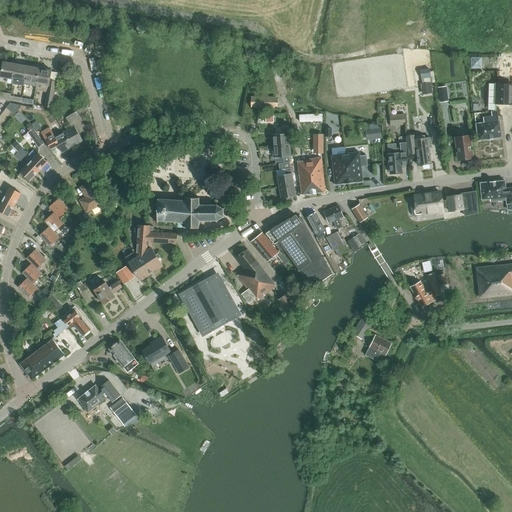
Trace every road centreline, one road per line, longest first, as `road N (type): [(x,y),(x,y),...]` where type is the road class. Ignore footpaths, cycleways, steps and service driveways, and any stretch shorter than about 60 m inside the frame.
road 1 (tertiary): [(28,393),(262,220)]
road 2 (residential): [(104,148),(42,190),(13,249),(5,337),(28,393)]
road 3 (residential): [(262,220),(253,147),(238,135),(165,134),(104,148)]
road 4 (tertiary): [(342,196),(511,172)]
road 5 (residential): [(0,46),(79,62),(104,148)]
road 6 (unclassified): [(395,282),(436,327),(511,322)]
